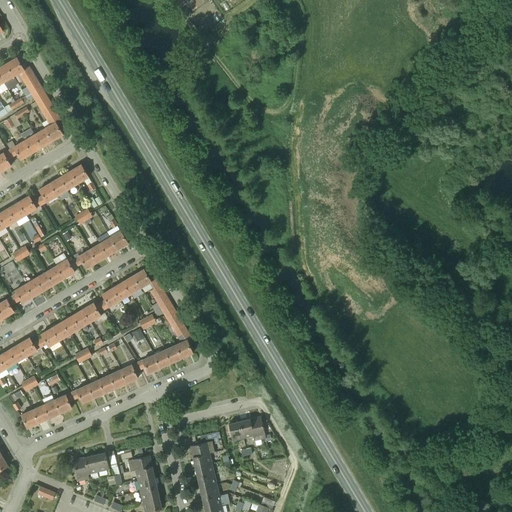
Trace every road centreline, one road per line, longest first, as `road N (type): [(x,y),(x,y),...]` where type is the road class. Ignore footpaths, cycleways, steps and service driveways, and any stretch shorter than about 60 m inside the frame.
road 1 (primary): [(363,511),(53,0)]
road 2 (track): [(168,0),(251,102),(273,111),(291,92),(294,0)]
road 3 (residential): [(153,387),(197,366),(203,344),(144,246)]
road 4 (residential): [(0,336),(144,246)]
road 5 (residential): [(27,464),(32,452),(153,387)]
road 6 (residential): [(84,143),(19,34)]
